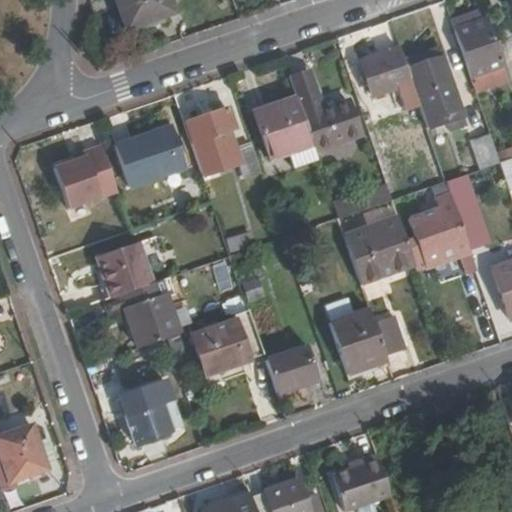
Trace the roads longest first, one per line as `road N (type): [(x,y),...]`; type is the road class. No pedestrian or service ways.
road 1 (residential): [(105,500),(511,361)]
road 2 (residential): [(369,0),(15,127)]
road 3 (residential): [(0,197),(105,500)]
road 4 (residential): [(15,127),(52,78),(68,0)]
